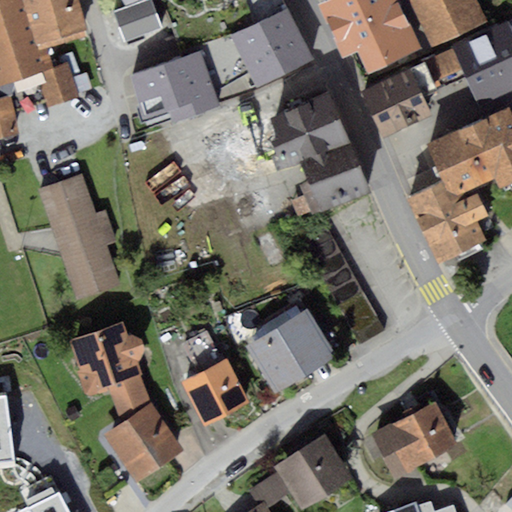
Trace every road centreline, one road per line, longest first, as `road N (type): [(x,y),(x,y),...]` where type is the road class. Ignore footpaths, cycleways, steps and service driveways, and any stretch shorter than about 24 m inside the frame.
road 1 (primary): [(300,0),(456,319)]
road 2 (residential): [(170,511),(228,461),(433,333)]
road 3 (residential): [(433,333),(435,361),(362,424),(351,454),(372,490),(450,493),(474,511)]
road 4 (residential): [(89,0),(129,141)]
